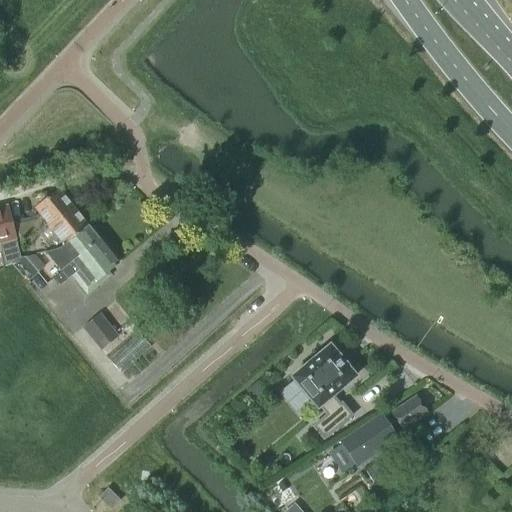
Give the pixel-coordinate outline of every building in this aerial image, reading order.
[(61,250),(87,229),(58,192),(35,211),(40,218),(36,221),(34,219),(15,223),(19,240),(39,236),(46,244),(44,246),(49,252),(50,253),(61,250)] [(0,244),(15,241),(7,210),(0,211),(0,244)] [(50,253),(49,252),(46,254),(61,272),(63,274),(74,265),(72,263),(98,242),(87,229),(61,250),(50,253)] [(15,241),(0,244),(0,252),(1,255),(4,267),(11,264),(19,260),(15,241)] [(63,274),(61,272),(53,278),(59,286),(67,279),(69,281),(80,272),(92,287),(118,266),(98,242),(72,263),(74,265),(63,274)] [(24,257),(19,260),(11,264),(22,278),(24,277),(28,281),(36,274),(24,257)] [(173,316),(179,311),(174,305),(168,311),(173,316)] [(117,337),(99,314),(81,329),(100,351),(117,337)] [(344,403),(342,403),(335,394),(355,377),(354,376),(329,347),(292,378),(318,409),(320,407),(327,416),(316,426),(326,438),(354,415),(344,403)] [(245,392),(251,400),(263,390),(256,382),(245,392)] [(339,443),(355,468),(397,439),(388,425),(395,421),(401,430),(427,413),(416,397),(383,419),(381,415),(339,443)] [(107,489),(97,498),(110,511),(120,501),(107,489)] [(301,511),(293,503),(283,511),(301,511)]
